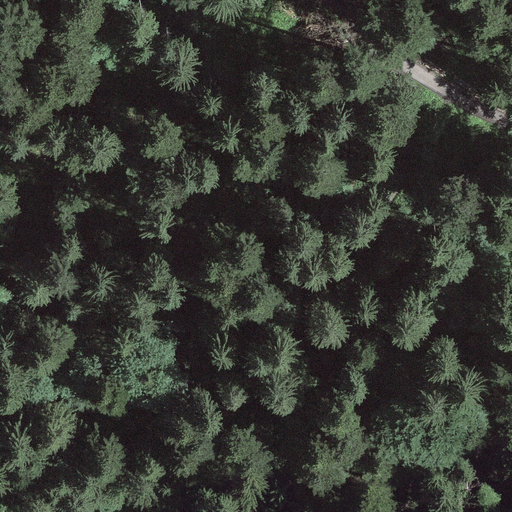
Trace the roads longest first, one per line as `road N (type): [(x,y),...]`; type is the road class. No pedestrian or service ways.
road 1 (track): [(431,35),(376,194),(294,385),(338,511)]
road 2 (track): [(511,66),(431,35),(380,0)]
